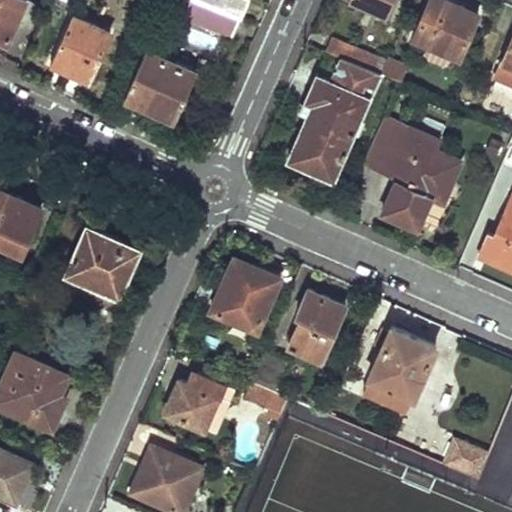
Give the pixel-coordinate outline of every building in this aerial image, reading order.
[(0,0),(0,36),(2,37),(17,0),(0,0)] [(240,10),(217,0),(187,0),(185,6),(233,27),(240,10)] [(217,0),(240,10),(244,0),(217,0)] [(389,0),(361,0),(385,11),(389,0)] [(480,8),(461,0),(425,0),(412,31),(460,53),(480,8)] [(53,54),(93,71),(114,23),(74,6),(53,54)] [(511,31),(494,72),(511,80),(511,31)] [(201,65),(150,43),(129,93),(180,115),(201,65)] [(371,88),(380,66),(342,50),(333,71),(318,65),(306,93),(313,96),(290,152),(337,172),(373,89),(371,88)] [(384,107),(364,153),(400,168),(384,203),(420,219),(434,188),(446,193),(464,152),(452,147),(455,138),(384,107)] [(40,202),(0,184),(0,239),(21,248),(40,202)] [(491,225),(482,246),(511,259),(511,194),(497,227),(491,225)] [(85,220),(64,269),(117,293),(138,244),(85,220)] [(280,273),(232,253),(209,308),(257,329),(280,273)] [(344,301),(307,285),(295,312),(299,314),(287,341),(320,356),(344,301)] [(436,341),(390,321),(362,386),(383,395),(385,390),(411,401),(436,341)] [(70,371),(11,344),(0,368),(0,399),(48,421),(70,371)] [(261,348),(248,377),(253,380),(273,388),(285,358),(261,348)] [(166,410),(204,427),(223,381),(199,371),(194,383),(179,377),(166,410)] [(273,388),(253,380),(247,395),(281,410),(288,394),(273,388)] [(454,433),(442,460),(476,475),(488,447),(454,433)] [(182,511),(204,464),(149,440),(140,462),(147,465),(135,493),(178,511),(182,511)] [(0,492),(15,498),(33,457),(0,442),(0,492)]
